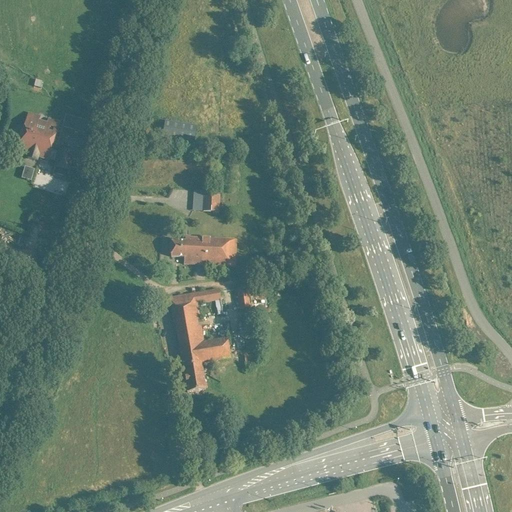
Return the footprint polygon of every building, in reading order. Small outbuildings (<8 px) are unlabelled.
[(49,160),(56,162),(55,168),(69,172),(73,156),(59,152),(59,153),(52,151),(54,144),(53,144),(52,145),(51,145),(53,137),(54,138),(55,139),(60,123),(48,120),(48,121),(49,121),(48,124),(37,121),(38,118),(39,118),(39,117),(28,114),(23,130),(22,130),(21,132),(20,132),(18,138),(19,139),(19,141),(20,142),(17,152),(28,155),(27,159),(37,162),(38,158),(49,161),(49,160)] [(65,116),(62,128),(74,131),(78,119),(65,116)] [(165,122),(162,138),(194,143),(197,127),(165,122)] [(22,182),(31,185),(41,188),(44,178),(24,173),(22,182)] [(203,213),(218,214),(219,193),(204,192),(203,213)] [(171,257),(184,258),(184,265),(236,268),(237,241),(185,238),(185,242),(171,241),(171,257)] [(175,324),(185,378),(203,375),(201,364),(231,359),(229,350),(227,339),(204,343),(201,328),(199,328),(197,320),(200,320),(198,305),(222,301),(220,289),(169,298),(173,325),(175,324)] [(247,289),(237,290),(239,310),(249,309),(247,289)] [(203,375),(185,378),(187,393),(206,390),(203,375)]
